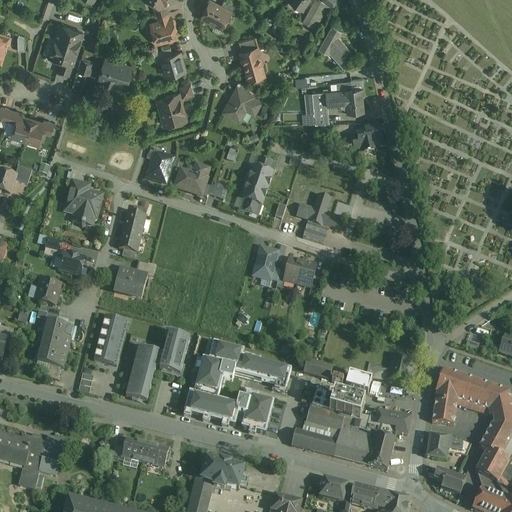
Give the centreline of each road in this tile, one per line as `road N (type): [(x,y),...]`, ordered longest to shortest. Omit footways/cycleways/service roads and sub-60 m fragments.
road 1 (residential): [(0,383),(413,489)]
road 2 (residential): [(424,286),(129,188)]
road 3 (residential): [(424,286),(370,41),(353,0)]
road 4 (residential): [(413,489),(432,344)]
road 5 (residential): [(129,188),(121,193),(89,312)]
